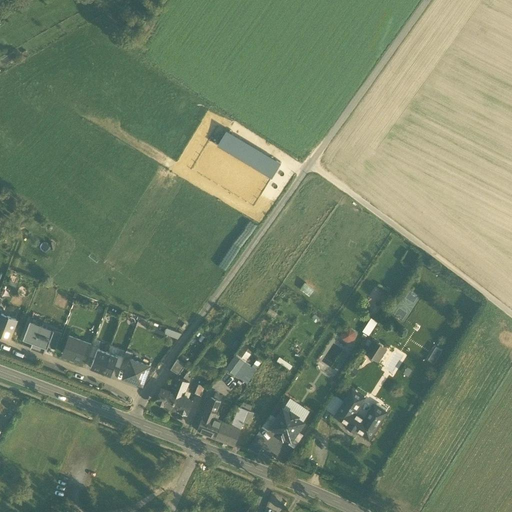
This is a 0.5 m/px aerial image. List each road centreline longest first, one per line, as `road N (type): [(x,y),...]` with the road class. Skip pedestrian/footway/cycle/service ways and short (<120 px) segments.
road 1 (unclassified): [(427,0),(144,396)]
road 2 (unknown): [(82,0),(163,67),(309,163)]
road 3 (track): [(309,163),(511,315)]
road 4 (secondary): [(127,420),(355,511)]
road 5 (unclassified): [(0,340),(144,396)]
road 6 (secondary): [(0,371),(127,420)]
